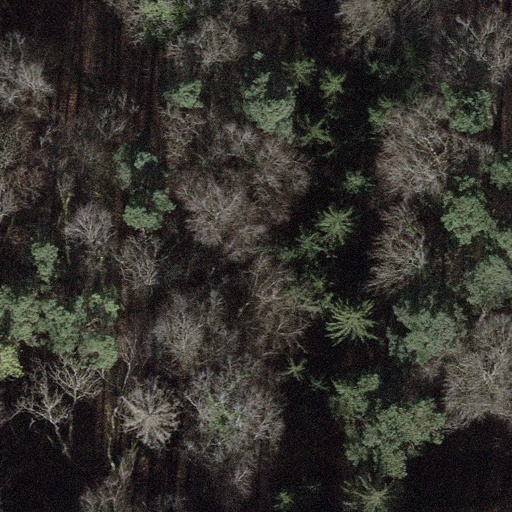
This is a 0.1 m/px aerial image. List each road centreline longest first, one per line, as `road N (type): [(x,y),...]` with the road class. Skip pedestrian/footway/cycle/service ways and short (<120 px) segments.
road 1 (track): [(511,482),(0,492)]
road 2 (track): [(511,73),(329,0)]
